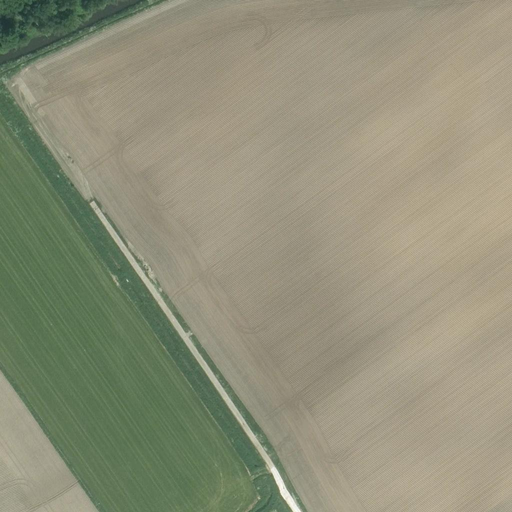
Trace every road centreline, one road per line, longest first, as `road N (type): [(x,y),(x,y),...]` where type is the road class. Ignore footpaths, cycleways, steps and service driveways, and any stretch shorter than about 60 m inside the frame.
road 1 (track): [(104,221),(297,511)]
road 2 (track): [(0,74),(160,0)]
